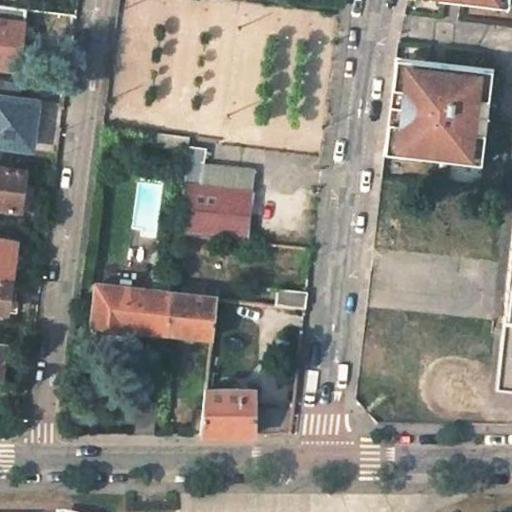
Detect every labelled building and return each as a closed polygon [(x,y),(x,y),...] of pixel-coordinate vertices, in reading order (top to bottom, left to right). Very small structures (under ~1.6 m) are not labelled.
[(0,69),(15,71),(23,10),(0,6),(0,69)] [(490,72),(394,60),(383,154),(478,165),(490,72)] [(0,145),(31,149),(36,104),(15,102),(17,84),(0,81),(0,145)] [(149,134),(148,146),(183,151),(183,148),(184,140),(149,134)] [(194,164),(195,150),(183,148),(183,151),(179,185),(191,186),(194,164)] [(248,193),(250,171),(194,164),(191,186),(248,193)] [(0,208),(17,211),(23,172),(0,169),(0,208)] [(242,242),(248,193),(191,186),(179,185),(173,233),(242,242)] [(0,231),(12,232),(13,225),(0,222),(0,231)] [(511,389),(511,237),(496,388),(511,389)] [(0,311),(2,312),(11,240),(0,238),(0,311)] [(166,295),(167,286),(150,284),(149,293),(93,286),(89,325),(161,334),(166,295)] [(211,300),(212,287),(199,286),(198,291),(197,298),(211,300)] [(161,334),(209,340),(213,300),(211,300),(197,298),(198,291),(180,289),(178,296),(166,295),(161,334)] [(305,295),(274,291),(271,307),(303,311),(305,295)] [(252,409),(251,389),(204,389),(202,410),(199,429),(199,435),(289,436),(292,409),(252,409)] [(156,402),(138,401),(133,435),(152,435),(156,402)] [(202,410),(194,409),(192,428),(199,429),(202,410)]
